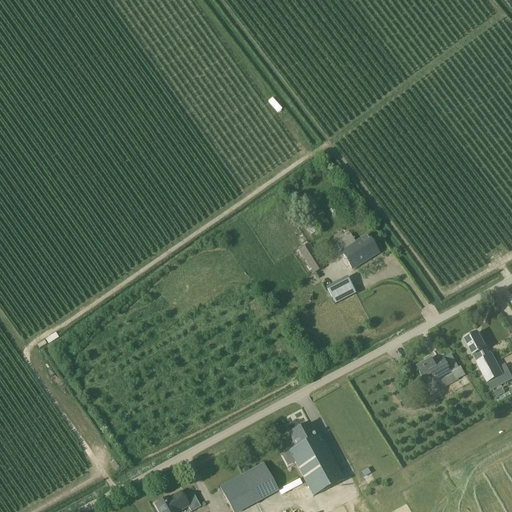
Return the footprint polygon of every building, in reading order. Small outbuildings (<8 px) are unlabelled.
[(350,235),(336,244),(352,270),(378,253),(367,235),(355,243),(350,235)] [(314,274),(323,268),(309,245),(299,251),(314,274)] [(345,278),(323,291),(332,306),(353,293),(345,278)] [(54,333),(43,339),(46,344),(57,338),(54,333)] [(477,334),(465,340),(492,390),(511,379),(511,378),(505,366),(499,370),(491,355),(489,356),(477,334)] [(432,358),(416,367),(422,378),(431,373),(435,381),(435,382),(442,378),(443,380),(436,384),(440,391),(459,380),(462,378),(451,356),(445,359),(444,359),(435,364),(432,358)] [(309,424),(289,435),(296,448),(289,452),(313,497),(344,481),(319,435),(316,437),(309,424)] [(264,464),(241,476),(219,488),(232,511),(240,511),(279,491),(264,464)] [(178,511),(188,507),(190,511),(192,511),(201,507),(193,494),(185,499),(181,492),(157,505),(161,511),(178,511)]
